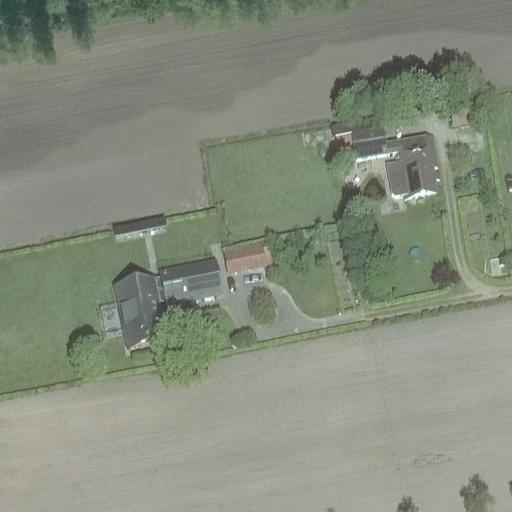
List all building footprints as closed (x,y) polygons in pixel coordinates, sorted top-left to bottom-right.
[(485,124),(481,102),(449,108),(453,130),(485,124)] [(379,121),(330,129),(332,141),(335,140),(350,138),(353,160),(354,163),(393,156),(395,167),(385,169),(390,198),(394,201),(402,199),(402,202),(436,197),(433,182),(438,182),(430,138),(384,146),(379,121)] [(140,227),(142,235),(155,232),(153,224),(140,227)] [(234,277),(276,267),(270,241),(228,251),(234,277)] [(119,311),(125,336),(129,354),(163,347),(155,304),(165,302),(166,308),(219,298),(213,267),(160,278),(161,284),(116,293),(119,311)]
